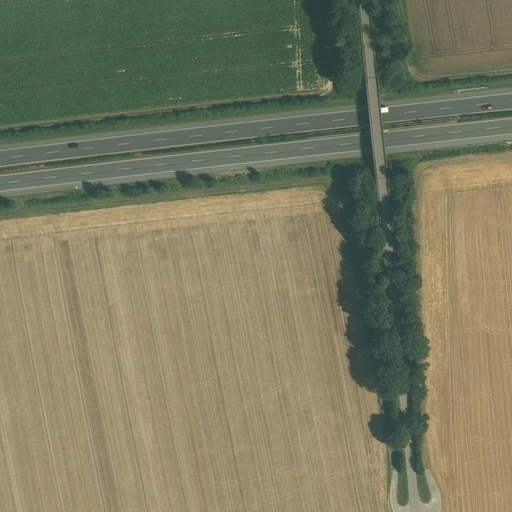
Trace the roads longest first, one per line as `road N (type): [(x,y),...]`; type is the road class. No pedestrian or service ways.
road 1 (track): [(0,218),(340,181),(397,511)]
road 2 (motorway): [(511,100),(0,158)]
road 3 (motorway): [(0,184),(511,128)]
road 4 (track): [(362,0),(415,511)]
road 5 (track): [(429,511),(435,495),(424,467),(416,180),(434,162),(511,154)]
road 6 (track): [(0,134),(330,92),(326,0)]
road 7 (track): [(394,0),(413,77),(511,73)]
